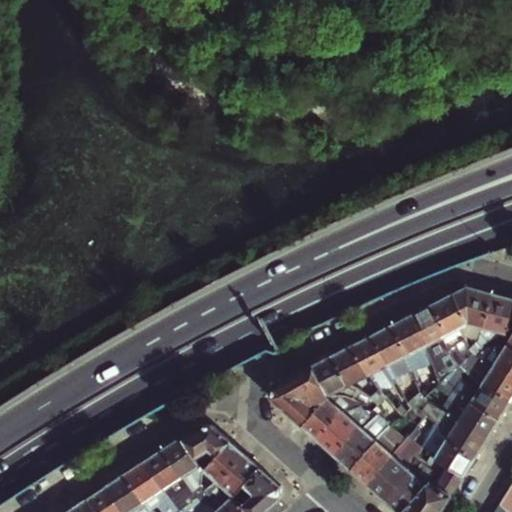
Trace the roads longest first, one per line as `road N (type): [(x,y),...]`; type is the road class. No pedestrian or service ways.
road 1 (trunk): [(511,176),(264,284),(0,433)]
road 2 (trunk): [(0,478),(317,301)]
road 3 (residential): [(221,396),(478,271),(511,279)]
road 4 (residential): [(32,511),(221,396)]
road 5 (trunk): [(317,301),(511,213)]
road 6 (primary): [(317,301),(511,227)]
road 7 (residential): [(221,396),(329,492)]
